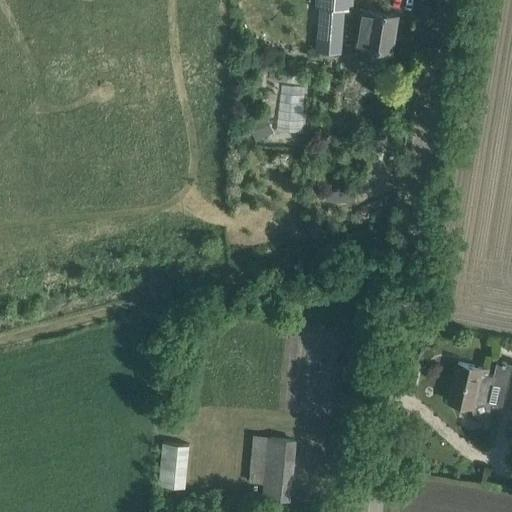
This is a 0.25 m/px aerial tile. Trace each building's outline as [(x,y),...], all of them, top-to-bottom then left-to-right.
[(320,0),(320,5),(323,5),(319,50),(340,51),(343,7),(356,7),(356,0),(320,0)] [(397,13),(361,8),(355,45),(358,46),(357,52),(360,57),(373,59),(377,54),(378,47),(392,49),(397,13)] [(291,126),(303,126),(304,88),(280,87),(279,127),(291,127),(291,126)] [(269,114),(250,119),(255,138),(274,132),(269,114)] [(274,234),(290,235),(291,220),(275,220),(274,234)] [(488,368),(458,361),(449,400),(471,405),(472,413),(480,418),(488,415),(492,408),(491,405),(506,409),(511,380),(511,365),(497,362),(494,375),(487,373),(488,368)] [(294,440),(252,437),(249,482),(264,482),(263,495),(290,497),(294,440)] [(185,487),(188,443),(163,441),(159,484),(185,487)]
